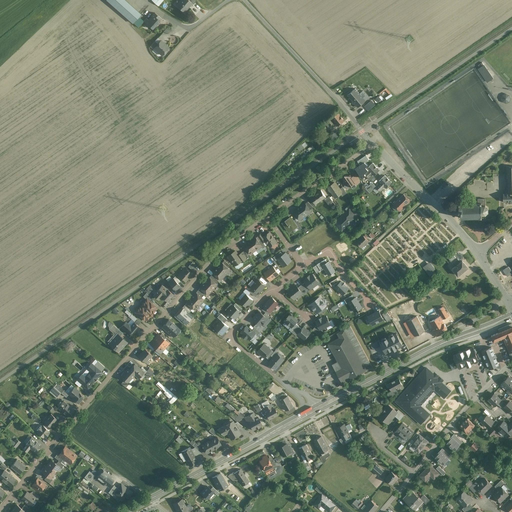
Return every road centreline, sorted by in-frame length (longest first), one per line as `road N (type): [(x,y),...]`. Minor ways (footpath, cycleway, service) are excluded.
road 1 (residential): [(0,511),(219,251),(269,217)]
road 2 (primary): [(511,315),(436,345),(315,411)]
road 3 (residential): [(240,0),(374,144)]
road 4 (primary): [(315,411),(150,499)]
road 5 (residential): [(374,144),(476,251)]
road 6 (residential): [(269,217),(374,144)]
road 7 (residential): [(276,376),(232,332),(272,288)]
